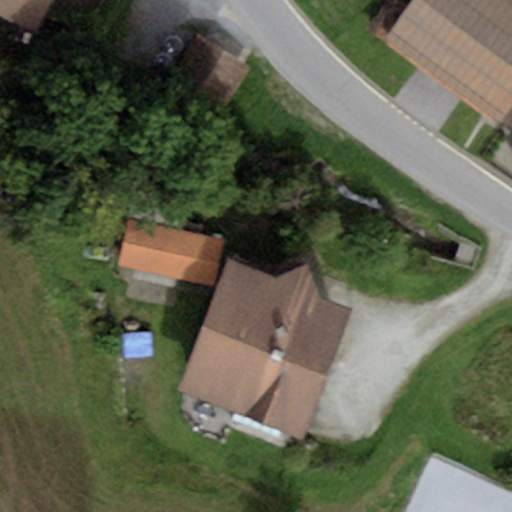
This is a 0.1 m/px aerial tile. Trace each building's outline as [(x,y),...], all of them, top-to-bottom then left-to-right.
[(49,0),(0,0),(0,13),(36,30),(49,0)] [(511,2),(508,0),(412,0),(382,43),(496,127),(502,120),(511,104),(511,2)] [(257,61),(203,29),(172,82),(226,114),(257,61)] [(511,104),(502,120),(511,126),(511,104)] [(116,266),(214,287),(224,240),(126,219),(116,266)] [(355,305),(318,292),(309,267),(279,279),(225,261),(181,392),(310,436),(355,305)] [(511,511),(511,492),(435,456),(408,511),(511,511)]
